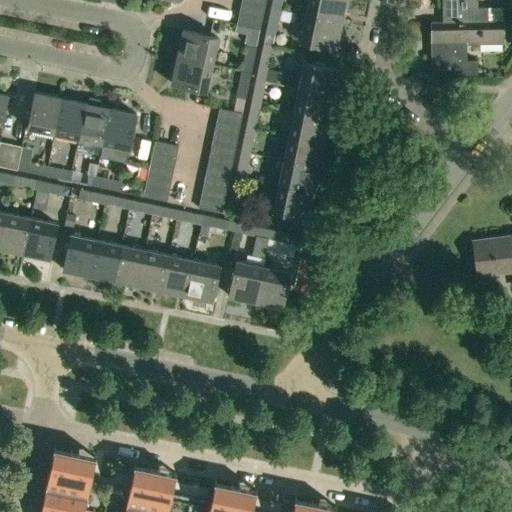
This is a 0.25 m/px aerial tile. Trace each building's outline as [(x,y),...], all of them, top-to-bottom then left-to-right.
[(280,9),(282,0),(272,0),(271,7),(280,9)] [(341,21),(345,0),(308,0),(306,14),(341,21)] [(463,21),(488,20),(488,7),(477,7),(476,0),(442,0),(443,8),(462,8),(463,21)] [(241,1),(239,13),(262,17),(265,6),(241,1)] [(275,36),(280,9),(271,7),(265,34),(275,36)] [(239,13),(237,24),(260,29),(262,17),(239,13)] [(335,48),(341,21),(306,14),(300,41),(335,48)] [(488,20),(463,21),(431,21),(432,61),(451,61),(451,74),(477,74),(477,60),(466,60),(466,45),(503,44),(503,20),(488,20)] [(176,56),(212,64),(218,37),(182,30),(176,56)] [(242,70),(251,72),(256,45),(247,43),(242,70)] [(256,79),(265,81),(270,55),(261,53),(256,79)] [(206,90),(212,64),(176,56),(171,83),(206,90)] [(298,88),(334,96),(339,69),(304,62),(298,88)] [(246,98),(251,72),(242,70),(237,96),(246,98)] [(260,105),(265,81),(256,79),(251,103),(260,105)] [(329,119),(334,96),(298,88),(293,112),(329,119)] [(55,133),(62,98),(35,92),(28,128),(55,133)] [(78,138),(85,103),(62,98),(55,133),(78,138)] [(102,143),(109,108),(85,103),(78,138),(102,143)] [(255,129),(260,105),(251,103),(246,127),(255,129)] [(109,108),(102,143),(128,149),(136,113),(109,108)] [(219,108),(217,119),(240,124),(242,113),(219,108)] [(324,143),(329,119),(293,112),(288,136),(324,143)] [(217,119),(214,130),(238,135),(240,124),(217,119)] [(250,153),(255,129),(246,127),(241,151),(250,153)] [(214,130),(212,141),(235,146),(238,135),(214,130)] [(319,167),(324,143),(288,136),(283,160),(319,167)] [(155,140),(152,151),(176,156),(178,145),(155,140)] [(0,165),(6,167),(11,144),(0,141),(0,165)] [(212,141),(210,152),(233,157),(235,146),(212,141)] [(46,175),(48,166),(20,161),(22,147),(11,144),(6,167),(46,175)] [(152,151),(150,163),(173,167),(176,156),(152,151)] [(245,177),(250,153),(241,151),(236,175),(245,177)] [(210,152),(208,163),(231,168),(233,157),(210,152)] [(314,191),(319,167),(283,160),(278,184),(314,191)] [(150,163),(148,174),(171,179),(173,167),(150,163)] [(208,163),(205,174),(229,179),(231,168),(208,163)] [(69,180),(71,171),(48,166),(46,175),(69,180)] [(93,185),(95,176),(71,171),(69,180),(93,185)] [(0,181),(12,184),(14,175),(0,172),(0,181)] [(148,174),(145,185),(169,190),(171,179),(148,174)] [(205,174),(203,185),(226,190),(229,179),(205,174)] [(36,189),(38,180),(14,175),(12,184),(36,189)] [(240,203),(245,177),(236,175),(230,201),(240,203)] [(95,176),(93,185),(120,191),(121,182),(95,176)] [(38,180),(36,189),(62,195),(64,185),(38,180)] [(308,217),(314,191),(278,184),(273,210),(308,217)] [(145,185),(143,196),(166,201),(169,190),(145,185)] [(203,185),(201,196),(224,201),(226,190),(203,185)] [(104,204),(106,195),(80,189),(78,198),(104,204)] [(128,209),(130,200),(106,195),(104,204),(128,209)] [(201,196),(198,207),(222,212),(224,201),(201,196)] [(152,214),(154,205),(130,200),(128,209),(152,214)] [(176,219),(178,210),(154,205),(152,214),(176,219)] [(200,224),(202,215),(178,210),(176,219),(200,224)] [(24,253),(32,217),(8,212),(1,248),(24,253)] [(67,213),(65,224),(74,226),(76,215),(71,213),(67,213)] [(202,215),(200,224),(227,229),(229,220),(202,215)] [(32,217),(24,253),(49,258),(56,222),(32,217)] [(269,238),(271,229),(245,223),(243,232),(269,238)] [(271,229),(269,238),(296,243),(297,234),(271,229)] [(89,275),(97,239),(70,234),(63,269),(89,275)] [(511,235),(473,241),(477,274),(511,269),(511,235)] [(113,280),(121,244),(97,239),(89,275),(113,280)] [(137,285),(145,249),(121,244),(113,280),(137,285)] [(161,290),(168,254),(145,249),(137,285),(161,290)] [(185,295),(193,259),(168,254),(161,290),(185,295)] [(193,259),(185,295),(211,300),(219,265),(193,259)] [(255,301),(263,266),(236,260),(229,295),(255,301)] [(263,266),(255,301),(282,307),(289,271),(263,266)] [(42,503),(40,511),(82,511),(89,483),(95,455),(54,446),(42,503)] [(129,491),(124,511),(166,511),(169,500),(175,472),(134,463),(129,491)] [(209,508),(208,511),(250,511),(256,489),(214,480),(209,508)] [(124,511),(129,491),(89,483),(82,511),(124,511)] [(291,511),(334,511),(336,506),(295,497),(291,511)] [(208,511),(209,508),(169,500),(166,511),(208,511)]
